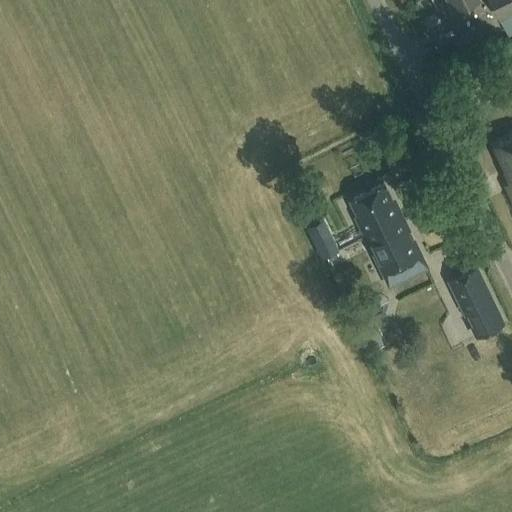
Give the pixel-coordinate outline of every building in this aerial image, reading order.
[(446,0),(452,11),(474,0),(446,0)] [(511,0),(490,0),(499,18),(511,12),(511,0)] [(511,136),(494,145),(511,182),(505,185),(511,198),(511,136)] [(383,184),(352,199),(360,215),(357,216),(367,236),(403,218),(396,204),(393,205),(383,184)] [(403,218),(367,236),(389,282),(426,265),(417,247),(414,248),(409,238),(412,237),(403,218)] [(317,244),(323,257),(336,250),(330,239),(317,244)] [(466,313),(491,301),(475,269),(450,281),(466,313)] [(375,306),(361,313),(367,325),(380,318),(375,306)]
